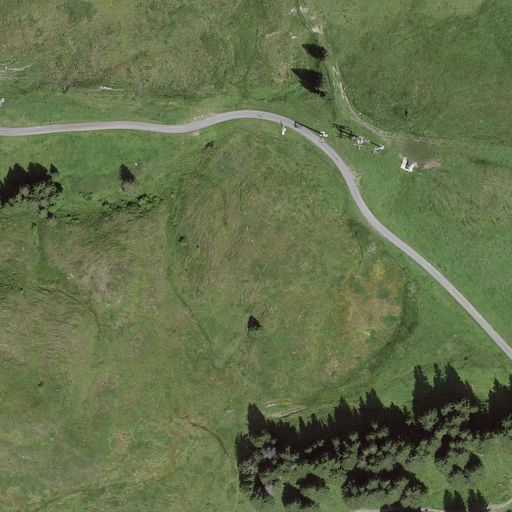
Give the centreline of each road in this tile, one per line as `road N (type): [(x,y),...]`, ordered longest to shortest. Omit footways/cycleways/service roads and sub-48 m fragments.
road 1 (track): [(0,130),(172,129),(255,113),(294,124),(350,181)]
road 2 (track): [(511,354),(431,263),(377,219),(350,181)]
